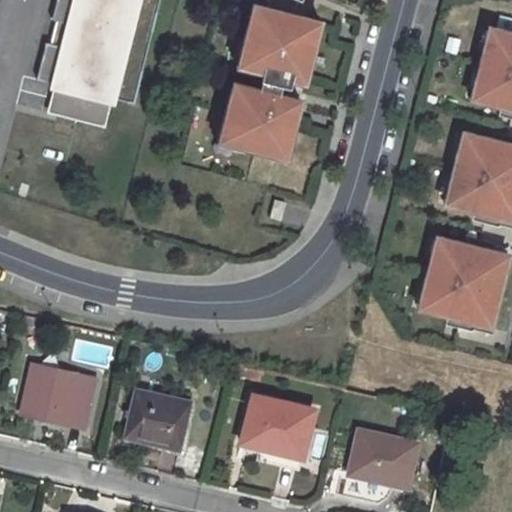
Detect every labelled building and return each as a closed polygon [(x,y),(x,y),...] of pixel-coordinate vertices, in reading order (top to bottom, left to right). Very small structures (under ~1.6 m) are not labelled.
[(56,0),(51,22),(55,23),(49,46),(45,45),(36,81),(63,88),(58,108),(97,118),(102,98),(134,106),(160,0),(56,0)] [(270,0),(266,10),(252,7),(241,53),(250,56),(246,72),(263,77),(261,83),(265,84),(262,93),(233,86),(219,141),(238,146),(237,149),(267,157),(268,153),(287,158),(301,102),(276,96),(278,87),(288,89),(290,80),(305,84),(320,24),(292,17),(299,0),(270,0)] [(496,30),(491,29),(486,48),(491,49),(496,30)] [(511,34),(496,30),(491,49),(486,48),(477,81),(483,82),(478,102),(511,110),(511,34)] [(483,82),(477,81),(473,100),(478,102),(483,82)] [(465,154),(470,135),(464,133),(459,153),(465,154)] [(503,219),(511,221),(511,136),(508,135),(506,144),(470,135),(465,154),(459,153),(451,185),(456,187),(452,206),(488,216),(486,224),(501,228),(503,219)] [(456,187),(451,185),(446,205),(452,206),(456,187)] [(275,202),(271,221),(281,224),(286,205),(275,202)] [(443,239),(438,238),(433,257),(438,259),(443,239)] [(476,324),(492,328),(510,256),(494,252),(497,244),(482,240),(480,249),(443,239),(438,259),(433,257),(424,290),(430,291),(425,311),(462,320),(459,329),(474,333),(476,324)] [(430,291),(424,290),(420,309),(425,311),(430,291)] [(32,364),(20,413),(84,428),(95,377),(32,364)] [(137,378),(135,388),(156,393),(158,383),(137,378)] [(135,388),(123,437),(179,450),(191,402),(135,388)] [(253,396),(242,443),(259,447),(302,457),(312,410),(253,396)] [(359,430),(349,473),(408,487),(418,444),(359,430)] [(259,447),(257,458),(299,468),(302,457),(259,447)]
